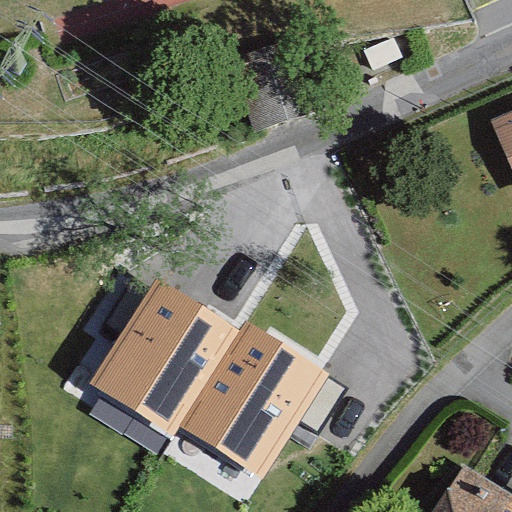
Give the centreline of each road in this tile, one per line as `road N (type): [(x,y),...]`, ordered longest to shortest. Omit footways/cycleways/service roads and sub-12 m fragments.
road 1 (residential): [(511,48),(227,173),(0,229)]
road 2 (residential): [(339,511),(420,406),(511,332)]
